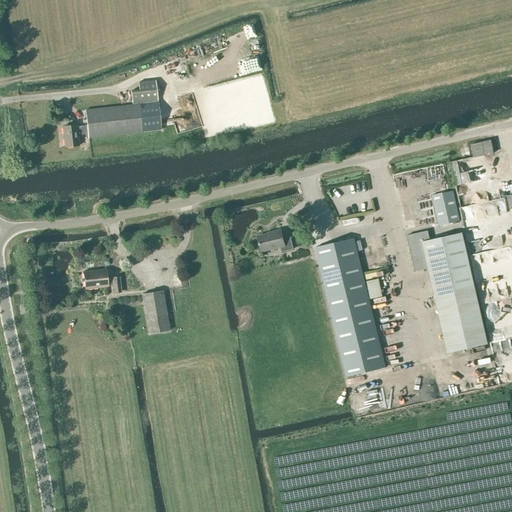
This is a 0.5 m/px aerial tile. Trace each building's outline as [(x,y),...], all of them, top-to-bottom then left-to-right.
[(162,56),(150,60),(153,67),(165,62),(162,56)] [(124,82),(127,80),(127,79),(136,75),(133,67),(121,72),(109,76),(112,86),(124,82)] [(132,104),(158,101),(155,81),(138,83),(139,91),(130,92),(132,104)] [(63,127),(65,147),(79,146),(78,135),(88,134),(88,138),(143,132),(140,105),(85,111),(87,126),(77,127),(77,126),(63,127)] [(471,145),(474,159),(495,155),(492,141),(471,145)] [(439,226),(459,221),(452,191),(432,196),(439,226)] [(511,196),(497,200),(500,212),(511,209),(511,196)] [(270,234),(258,237),(262,251),(280,247),(282,252),(293,249),(290,237),(283,239),(281,230),(270,233),(270,234)] [(488,344),(462,232),(430,240),(428,231),(406,236),(415,272),(428,269),(447,353),(488,344)] [(347,377),(386,367),(354,239),(315,248),(347,377)] [(106,270),(83,272),(85,289),(113,286),(114,293),(121,292),(119,277),(112,278),(113,279),(107,280),(106,270)] [(378,279),(366,281),(370,299),(382,297),(378,279)] [(162,292),(141,296),(148,335),(169,331),(162,292)]
